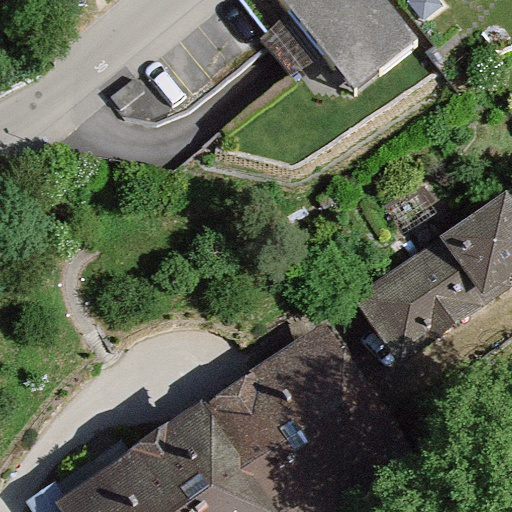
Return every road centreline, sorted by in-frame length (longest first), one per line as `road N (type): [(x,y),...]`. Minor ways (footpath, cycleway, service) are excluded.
road 1 (unknown): [(5,511),(17,485),(89,408),(147,384),(218,372)]
road 2 (residential): [(191,0),(48,123),(0,149)]
